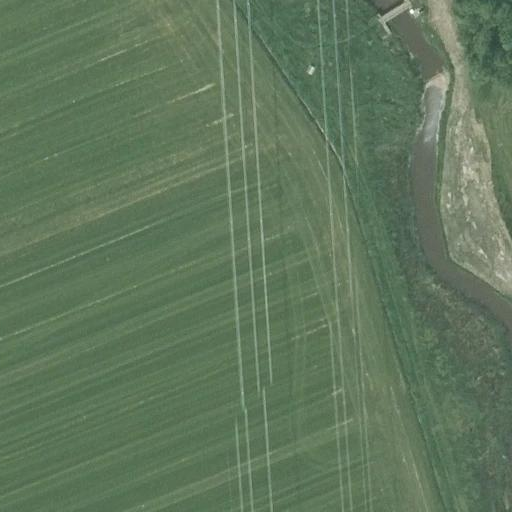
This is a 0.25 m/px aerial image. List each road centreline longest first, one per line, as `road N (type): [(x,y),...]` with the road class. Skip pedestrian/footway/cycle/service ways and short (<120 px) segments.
road 1 (track): [(290,61),(347,146),(455,511)]
road 2 (track): [(429,0),(457,65),(467,137)]
